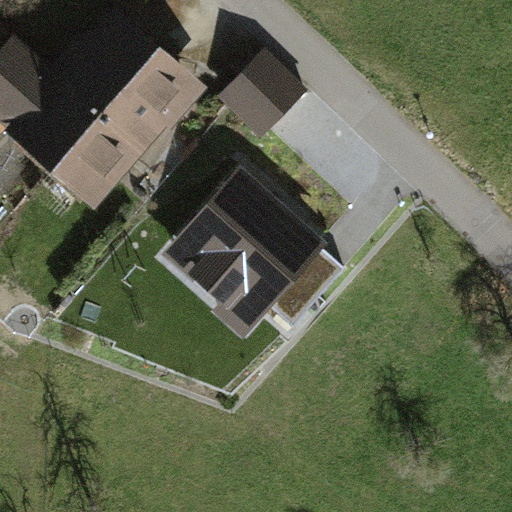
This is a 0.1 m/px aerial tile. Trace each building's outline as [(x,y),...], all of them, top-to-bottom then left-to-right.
[(150,47),(121,22),(86,59),(76,50),(52,76),(15,43),(0,59),(0,113),(2,112),(52,157),(150,47)] [(186,80),(150,47),(52,157),(89,190),(149,122),(157,129),(173,110),(165,103),(186,80)] [(286,111),(306,90),(269,54),(250,74),(245,69),(223,92),(259,127),(280,105),(286,111)] [(267,300),(319,243),(240,173),(183,237),(209,259),(199,271),(227,296),(237,284),(262,306),(267,300)] [(319,243),(267,300),(294,324),(345,266),(319,243)]
